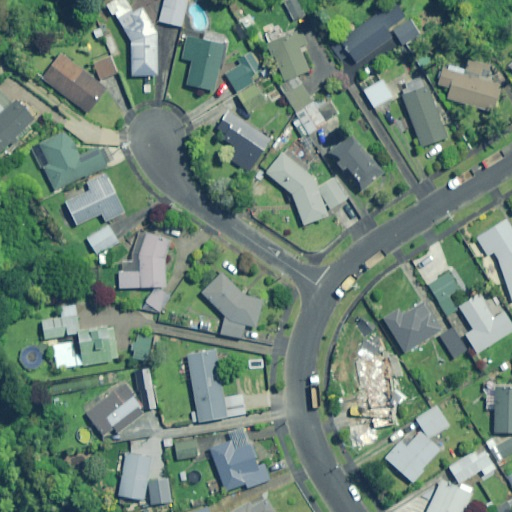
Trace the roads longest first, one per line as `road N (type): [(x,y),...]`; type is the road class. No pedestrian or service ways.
road 1 (residential): [(158,135),(179,186),(327,292)]
road 2 (residential): [(327,292),(305,348),(304,426),(353,511)]
road 3 (residential): [(511,161),(402,230),(327,292)]
